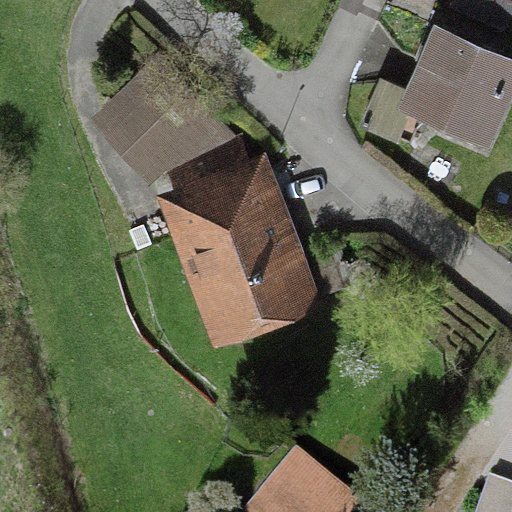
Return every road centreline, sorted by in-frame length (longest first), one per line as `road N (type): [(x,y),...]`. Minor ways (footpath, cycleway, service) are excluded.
road 1 (residential): [(310,149),(511,309)]
road 2 (residential): [(159,0),(310,149)]
road 3 (residential): [(310,149),(378,0)]
